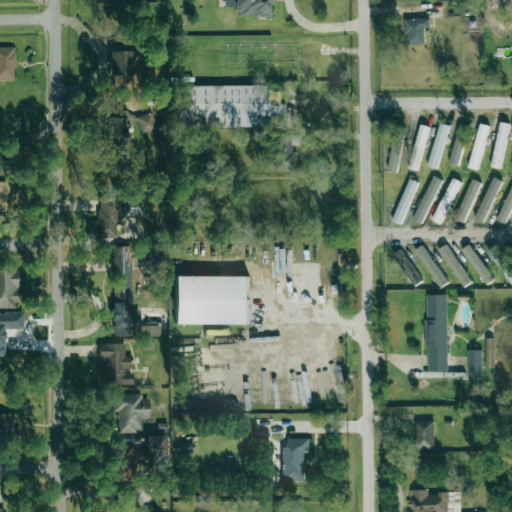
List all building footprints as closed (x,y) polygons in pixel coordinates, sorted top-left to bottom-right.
[(235,0),(235,15),(271,15),(271,0),(235,0)] [(405,19),(406,44),(424,44),(424,28),(429,27),(429,18),(405,19)] [(13,45),(0,45),(0,79),(14,79),(13,45)] [(110,78),(120,78),(120,75),(130,75),(129,50),(109,51),(110,78)] [(283,126),(283,103),(277,103),(277,91),(263,91),(263,85),(176,85),(176,126),(283,126)] [(127,143),(127,110),(116,110),(116,117),(106,117),(106,144),(127,143)] [(154,127),(151,112),(136,116),(140,131),(154,127)] [(507,122),(498,121),(492,167),(502,168),(507,122)] [(447,124),(438,122),(428,167),(438,169),(447,124)] [(489,125),(480,123),(468,167),(477,169),(489,125)] [(408,167),(417,170),(429,127),(420,124),(408,167)] [(448,162),(457,165),(468,127),(460,124),(448,162)] [(300,133),(275,134),(276,171),(296,170),(295,145),(300,145),(300,133)] [(402,144),(392,142),(387,170),(396,172),(402,144)] [(441,179),(433,176),(412,219),(421,223),(441,179)] [(459,181),(451,177),(433,220),(442,223),(459,181)] [(392,220),(400,224),(418,182),(409,178),(392,220)] [(454,217),(463,222),(481,183),(472,179),(454,217)] [(501,183),(492,179),(475,218),(484,222),(501,183)] [(0,190),(8,190),(8,185),(0,185),(0,181),(0,190)] [(511,182),(496,220),(505,223),(511,207),(511,182)] [(117,237),(118,197),(98,196),(97,221),(90,220),(90,237),(117,237)] [(123,196),(122,216),(144,217),(144,196),(123,196)] [(462,248),(484,285),(492,280),(470,243),(462,248)] [(112,335),(131,335),(130,245),(112,245),(112,335)] [(414,251),(440,287),(448,282),(421,245),(414,251)] [(421,280),(399,249),(393,254),(415,285),(421,280)] [(0,307),(16,308),(16,269),(0,269),(0,307)] [(174,274),(249,274),(250,322),(174,323),(174,274)] [(425,294),(427,371),(448,371),(446,294),(425,294)] [(4,329),(23,328),(22,311),(0,311),(0,356),(4,356),(4,329)] [(140,326),(140,336),(160,336),(160,325),(140,326)] [(486,338),(485,366),(494,367),(495,338),(486,338)] [(131,384),(131,370),(131,357),(123,357),(124,343),(98,342),(98,360),(104,360),(103,384),(131,384)] [(481,349),(467,349),(468,381),(482,381),(481,349)] [(112,395),(112,411),(117,411),(117,432),(142,432),(141,419),(149,419),(148,394),(112,395)] [(0,413),(0,442),(17,442),(16,413),(0,413)] [(434,449),(434,421),(415,420),(414,449),(434,449)] [(113,480),(135,480),(135,461),(147,461),(147,459),(165,459),(165,435),(147,435),(147,448),(134,448),(134,443),(113,443),(113,480)] [(281,480),(308,480),(306,438),(287,438),(287,446),(280,446),(281,480)] [(459,511),(459,492),(428,492),(428,489),(410,490),(410,511),(459,511)]
